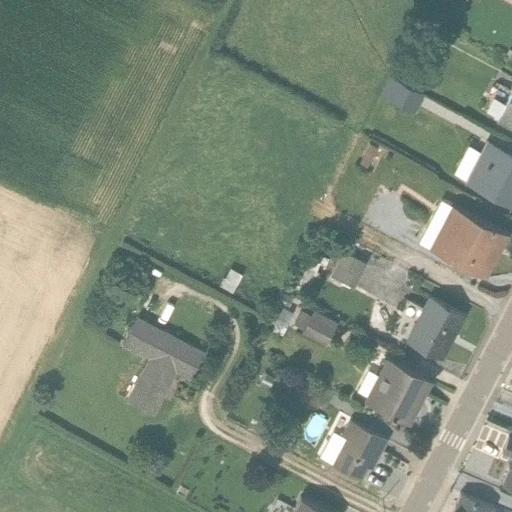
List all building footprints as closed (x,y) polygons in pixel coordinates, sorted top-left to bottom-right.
[(390,69),(381,88),(414,105),(423,86),(390,69)] [(511,77),(494,112),(511,121),(511,77)] [(511,144),(484,130),(462,173),(511,198),(511,144)] [(368,137),(357,158),(365,162),(376,141),(368,137)] [(426,239),(449,195),(436,191),(415,233),(426,239)] [(449,195),(426,239),(484,268),(507,225),(449,195)] [(340,243),(328,267),(352,280),(365,256),(340,243)] [(303,260),(293,276),(310,286),(319,271),(303,260)] [(221,269),(217,278),(230,284),(240,267),(228,261),(223,270),(221,269)] [(427,288),(403,331),(441,350),(464,306),(427,288)] [(273,297),(263,317),(285,328),(295,307),(273,297)] [(303,318),(300,324),(324,337),(334,315),(311,302),(303,318)] [(136,308),(121,336),(146,349),(123,392),(152,407),(175,364),(188,370),(202,342),(136,308)] [(384,347),(361,390),(408,414),(430,371),(384,347)] [(263,367),(257,378),(266,383),(272,371),(263,367)] [(344,428),(329,455),(360,471),(366,458),(371,460),(379,443),(385,432),(386,430),(348,410),(340,426),(344,428)] [(510,445),(498,475),(511,480),(511,428),(505,426),(499,441),(510,445)] [(450,501),(478,511),(486,511),(492,497),(457,483),(450,501)] [(298,487),(284,511),(336,511),(338,509),(298,487)] [(478,511),(450,501),(445,511),(478,511)]
